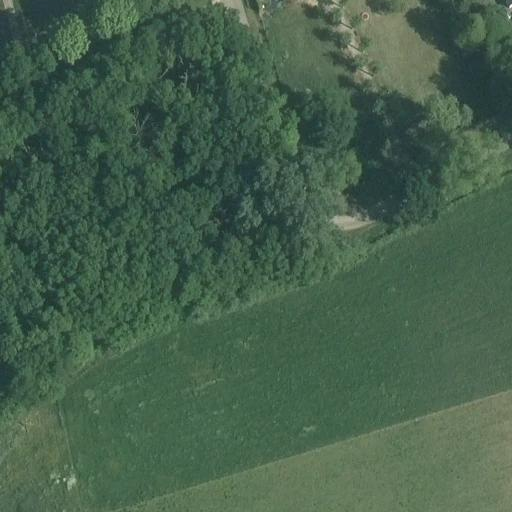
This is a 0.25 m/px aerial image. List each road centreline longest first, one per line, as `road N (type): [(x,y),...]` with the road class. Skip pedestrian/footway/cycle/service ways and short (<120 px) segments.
road 1 (unclassified): [(236,6),(286,172),(301,203),(320,215),(368,215),(511,140)]
road 2 (unclassified): [(0,116),(236,6)]
